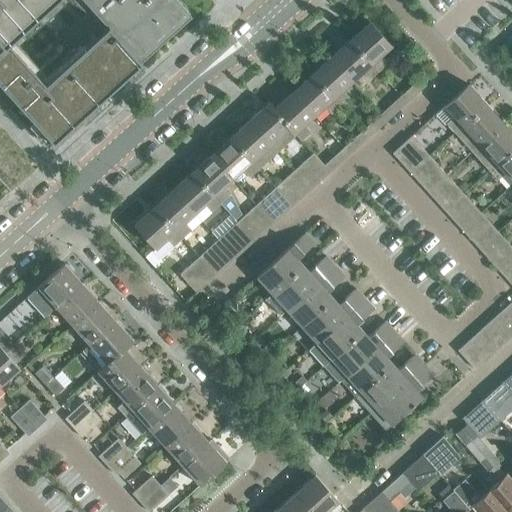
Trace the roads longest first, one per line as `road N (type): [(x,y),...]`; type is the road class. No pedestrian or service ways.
road 1 (residential): [(178,334),(460,73),(394,0)]
road 2 (tertiary): [(63,199),(276,8)]
road 3 (residential): [(207,511),(274,450),(178,334)]
road 4 (residential): [(178,334),(63,199)]
road 5 (residential): [(10,476),(59,432),(127,511)]
